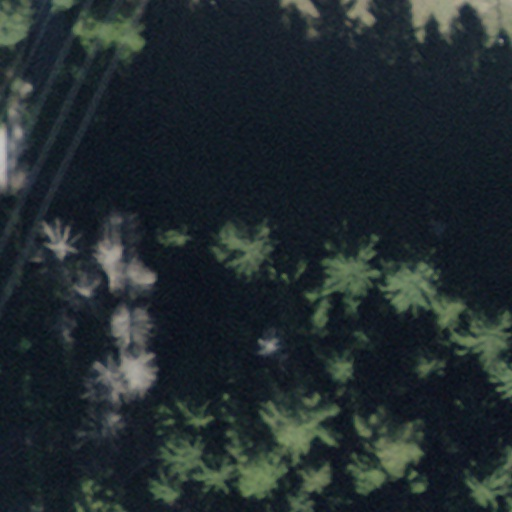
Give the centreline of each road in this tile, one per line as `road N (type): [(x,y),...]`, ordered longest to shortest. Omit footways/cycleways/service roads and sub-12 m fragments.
road 1 (track): [(0,164),(44,182),(64,180),(109,153),(150,86),(166,0)]
road 2 (track): [(0,162),(40,89),(50,0)]
